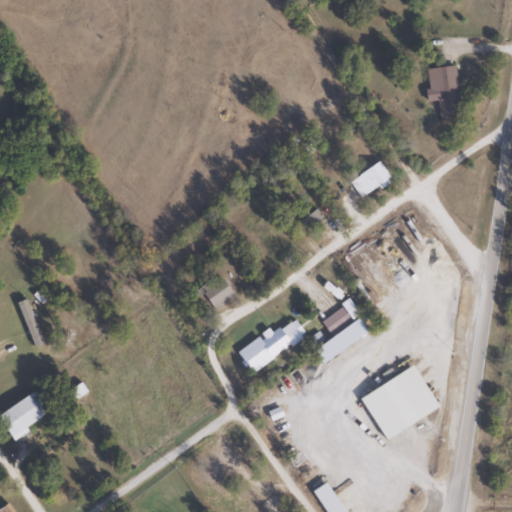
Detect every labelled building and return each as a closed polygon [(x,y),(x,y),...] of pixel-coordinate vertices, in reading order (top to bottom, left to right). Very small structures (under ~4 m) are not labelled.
[(437,118),(457,116),(454,67),(422,69),(424,102),(436,101),(437,118)] [(346,181),(357,198),(388,179),(377,162),(346,181)] [(299,221),(309,234),(324,223),(313,210),(299,221)] [(211,312),(232,297),(215,274),(194,289),(211,312)] [(326,336),(356,318),(347,303),(318,321),(326,336)] [(232,353),(246,374),(302,337),(291,320),(268,335),(266,331),(232,353)] [(380,441),(412,422),(387,380),(355,399),(380,441)] [(85,393),(78,383),(68,391),(75,400),(85,393)] [(60,494),(83,479),(79,473),(85,469),(73,450),(44,470),(60,494)] [(225,476),(214,458),(195,470),(206,488),(225,476)] [(263,511),(276,511),(281,508),(272,494),(258,504),(263,511)]
